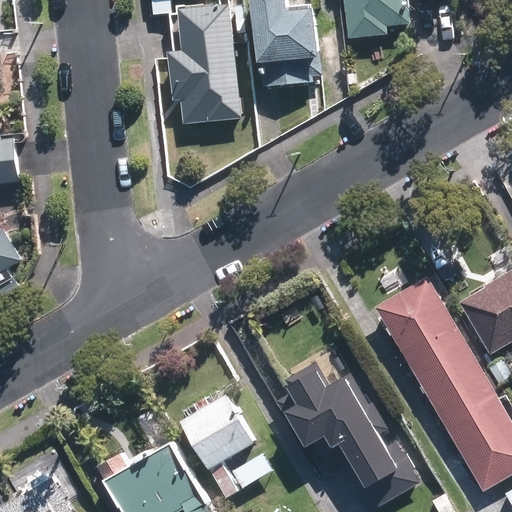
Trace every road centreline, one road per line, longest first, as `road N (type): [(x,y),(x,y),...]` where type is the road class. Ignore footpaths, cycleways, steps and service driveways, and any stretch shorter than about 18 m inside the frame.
road 1 (residential): [(119,304),(511,80)]
road 2 (residential): [(85,0),(119,304)]
road 3 (residential): [(0,374),(119,304)]
